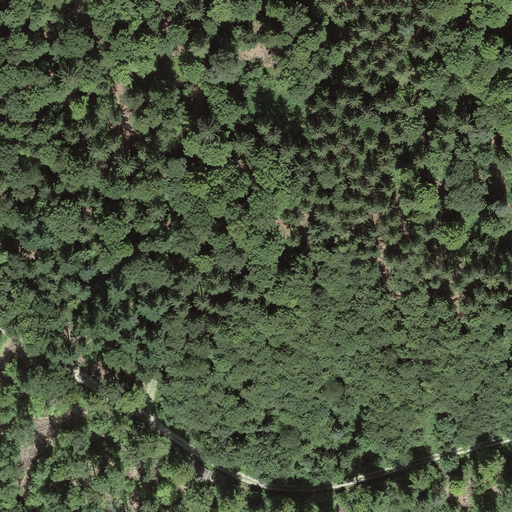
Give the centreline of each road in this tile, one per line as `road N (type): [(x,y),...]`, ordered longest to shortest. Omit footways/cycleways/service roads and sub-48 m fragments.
road 1 (track): [(511,22),(255,150),(206,183),(175,245),(145,419)]
road 2 (track): [(0,321),(232,473),(277,486),(329,485),(511,437)]
